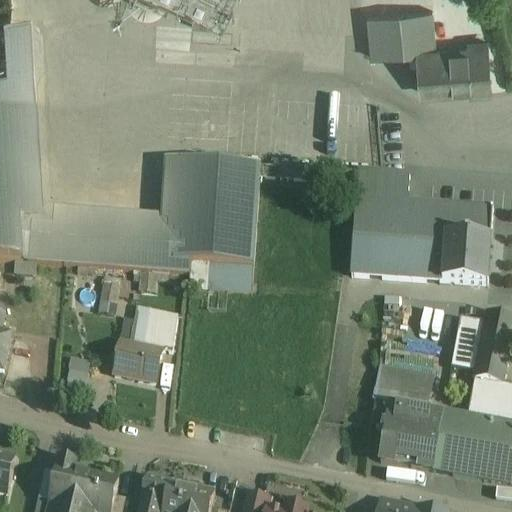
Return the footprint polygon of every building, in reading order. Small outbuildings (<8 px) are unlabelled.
[(431,5),(367,12),(369,18),(368,18),(372,58),(420,54),(419,52),(437,51),(431,5)] [(12,64),(0,64),(0,262),(23,265),(25,264),(22,216),(44,209),(33,11),(7,13),(12,64)] [(222,21),(209,20),(208,30),(221,31),(222,21)] [(437,51),(419,52),(420,54),(423,94),(471,90),(472,95),(491,93),(487,46),(437,51)] [(262,168),(166,162),(161,219),(173,264),(193,265),(255,270),(262,168)] [(360,174),(341,173),(341,170),(275,165),(274,180),(328,184),(327,203),(358,205),(360,174)] [(476,183),(360,174),(358,205),(353,278),(489,288),(494,212),(474,210),(476,183)] [(44,209),(22,216),(25,264),(28,265),(185,277),(191,277),(192,277),(193,265),(173,264),(161,219),(44,209)] [(255,270),(193,265),(192,277),(191,277),(190,291),(253,296),(255,270)] [(157,277),(142,276),(141,288),(156,289),(157,277)] [(121,290),(105,287),(102,302),(118,305),(121,290)] [(179,320),(141,312),(138,315),(136,323),(135,323),(131,344),(122,343),(115,378),(156,387),(164,353),(174,355),(179,320)] [(511,342),(511,322),(457,312),(453,332),(442,330),(439,346),(434,369),(476,377),(475,382),(504,387),(511,342)] [(11,340),(0,337),(0,375),(3,376),(11,340)] [(439,346),(423,343),(418,366),(434,369),(439,346)] [(75,359),(70,393),(90,396),(95,362),(75,359)] [(445,416),(391,406),(387,428),(385,428),(383,440),(385,440),(381,464),(435,474),(445,416)] [(511,427),(472,420),(445,415),(445,416),(435,474),(434,474),(511,488),(511,427)] [(0,493),(8,495),(8,498),(9,498),(17,461),(0,457),(0,493)] [(120,484),(75,474),(77,465),(61,462),(51,505),(54,506),(52,511),(113,511),(117,499),(120,484)] [(165,511),(171,487),(147,481),(140,511),(165,511)] [(212,511),(216,497),(171,487),(165,511),(212,511)] [(272,503),(247,497),(243,511),(268,511),(269,510),(270,510),(272,503)] [(128,511),(130,503),(117,499),(113,511),(128,511)] [(421,509),(384,502),(381,511),(438,511),(421,509)]
